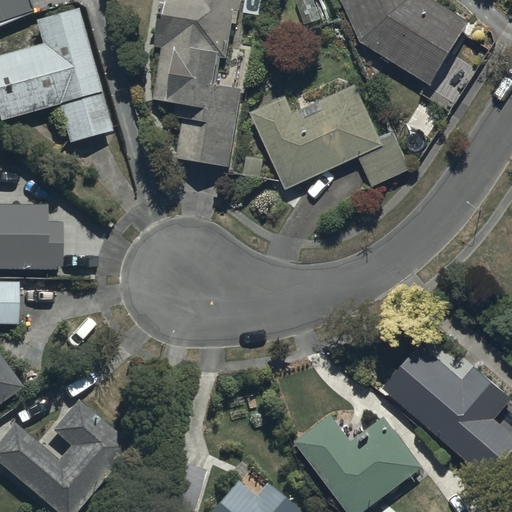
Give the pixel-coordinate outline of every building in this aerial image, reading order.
[(0,0),(0,23),(34,12),(30,0),(0,0)] [(161,0),(154,46),(164,47),(156,97),(178,100),(169,156),(231,166),(245,87),(219,82),(224,55),(229,56),(234,24),(238,24),(241,0),(161,0)] [(322,18),(315,0),(297,0),(296,1),(304,24),(322,18)] [(343,0),(364,43),(435,83),(472,23),(437,0),(343,0)] [(42,45),(0,56),(0,121),(59,106),(69,143),(111,132),(77,8),(35,21),(42,45)] [(287,98),(252,113),(284,189),(360,156),(373,187),(411,171),(396,134),(382,139),(359,84),(293,112),(287,98)] [(0,269),(61,270),(62,221),(48,221),(48,206),(0,205),(0,269)] [(0,282),(0,325),(18,326),(19,283),(0,282)] [(422,346),(388,390),(493,473),(511,449),(511,431),(496,419),(511,398),(511,393),(475,364),(464,379),(422,346)] [(0,403),(24,386),(0,353),(0,403)] [(17,424),(0,442),(0,461),(55,511),(74,511),(132,448),(78,399),(52,427),(72,444),(57,461),(17,424)] [(335,412),(296,439),(347,511),(364,511),(426,468),(388,416),(355,440),(335,412)] [(185,511),(194,511),(204,471),(179,465),(169,508),(185,511)] [(211,511),(299,511),(267,485),(256,498),(236,482),(211,511)] [(499,511),(490,503),(482,511),(499,511)]
